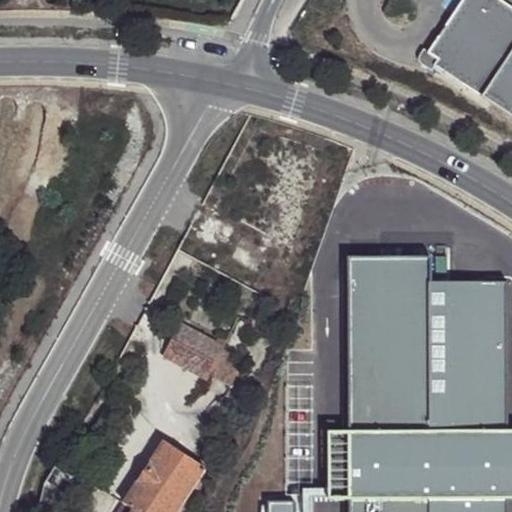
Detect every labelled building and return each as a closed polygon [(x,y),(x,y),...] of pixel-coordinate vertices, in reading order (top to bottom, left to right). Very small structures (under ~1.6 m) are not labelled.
[(417,0),(391,0),(390,13),(415,16),(417,0)] [(511,11),(494,0),(462,0),(427,58),(437,64),(434,70),(511,118),(511,11)] [(437,64),(427,58),(423,63),(434,70),(437,64)] [(344,504),(361,504),(360,511),(511,511),(511,284),(438,285),(438,261),(359,262),(360,435),(342,435),(344,504)] [(166,358),(209,382),(211,378),(217,364),(222,353),(225,348),(183,326),(166,358)] [(217,364),(211,378),(232,390),(245,364),(222,353),(217,364)] [(169,445),(146,480),(186,505),(208,471),(169,445)] [(181,511),(186,505),(146,480),(127,508),(132,511),(181,511)]
